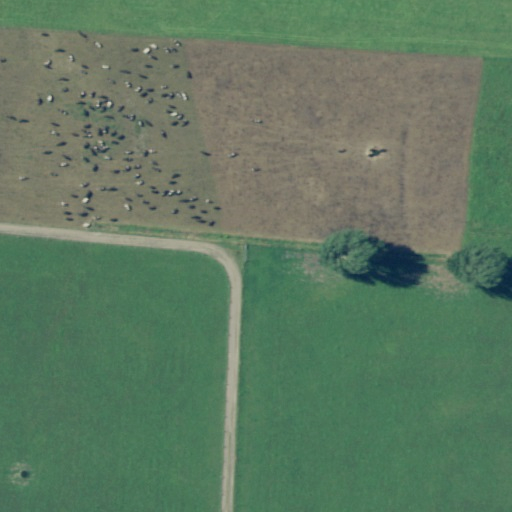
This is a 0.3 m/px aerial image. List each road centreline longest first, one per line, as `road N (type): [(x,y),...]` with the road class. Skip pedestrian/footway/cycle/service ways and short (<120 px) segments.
road 1 (track): [(228,259),(511,271)]
road 2 (track): [(228,259),(219,511)]
road 3 (track): [(228,259),(169,244),(0,234)]
